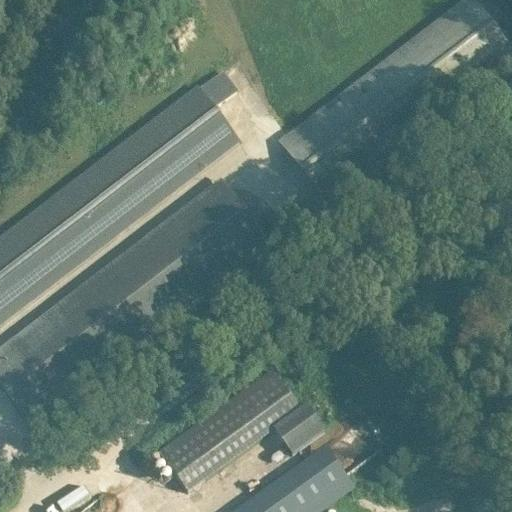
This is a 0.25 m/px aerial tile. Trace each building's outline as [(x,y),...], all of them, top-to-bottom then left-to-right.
[(281,148),(312,189),(325,205),(511,61),(511,53),(472,1),(281,148)] [(0,327),(240,143),(215,110),(237,93),(222,73),(199,90),(197,88),(0,239),(0,327)] [(221,182),(0,352),(0,389),(33,433),(255,262),(261,269),(278,256),(221,182)] [(271,372),(159,455),(188,496),(273,433),(292,459),(326,435),(307,408),(301,413),(271,372)] [(324,450),(237,511),(317,511),(351,488),(324,450)] [(0,461),(0,481),(9,474),(0,461)] [(81,502),(88,511),(130,511),(107,482),(81,502)]
